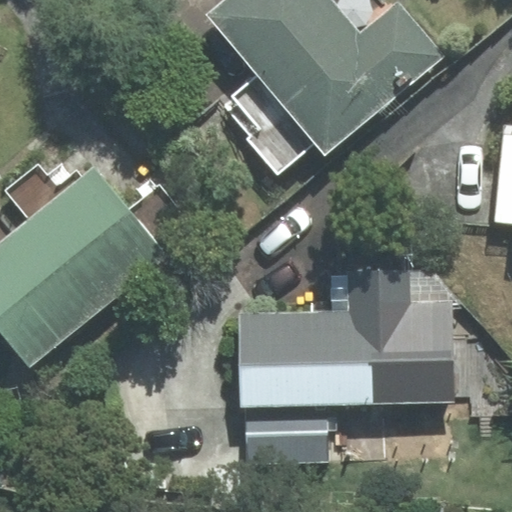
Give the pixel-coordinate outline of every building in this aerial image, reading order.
[(324,156),(441,54),(397,4),(361,36),(328,0),(231,0),(214,15),(265,73),(227,106),(253,135),(248,140),(279,175),(314,145),(324,156)] [(511,126),(506,126),(496,222),(511,223),(511,126)] [(125,213),(92,173),(83,181),(66,159),(47,174),(38,164),(5,190),(32,223),(0,248),(0,325),(30,363),(196,229),(160,185),(125,213)] [(451,293),(433,270),(333,272),(333,313),(241,315),(243,405),(453,401),(451,293)] [(327,409),(247,411),(248,464),(329,462),(327,409)]
